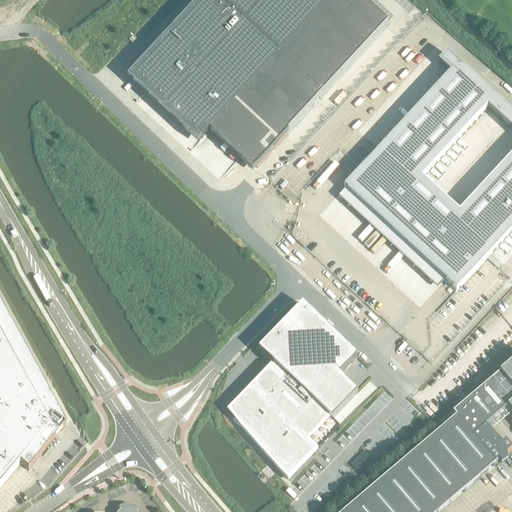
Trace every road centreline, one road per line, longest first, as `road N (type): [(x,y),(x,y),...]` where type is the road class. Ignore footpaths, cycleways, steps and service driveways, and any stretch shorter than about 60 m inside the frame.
road 1 (unclassified): [(298,281),(44,36),(0,34)]
road 2 (unclassified): [(408,386),(298,281)]
road 3 (unclassified): [(205,376),(298,281)]
